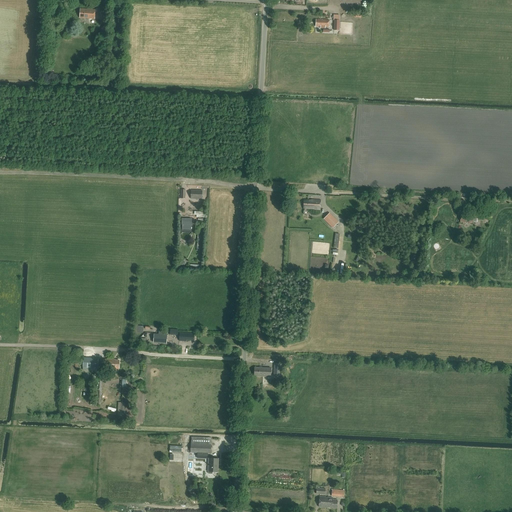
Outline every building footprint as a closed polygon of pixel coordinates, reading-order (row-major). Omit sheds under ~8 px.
[(95,10),(80,8),(79,18),(95,19),(95,10)] [(327,32),(334,32),(334,28),(329,28),(329,27),(329,20),(316,19),(316,27),(320,27),(320,28),(325,28),(325,27),(327,27),(327,32)] [(202,199),(203,190),(191,190),(190,199),(202,199)] [(320,200),(311,199),(310,200),(303,200),(303,208),(314,209),(320,210),(320,200)] [(472,215),(461,214),(460,222),(473,223),(473,222),(477,222),(478,218),(479,218),(480,206),(472,206),(472,215)] [(329,213),(324,219),(333,227),(338,221),(329,213)] [(154,334),(153,342),(166,343),(167,335),(163,334),(163,331),(159,331),(159,334),(154,334)] [(194,340),(194,334),(180,333),(179,341),(186,341),(186,340),(194,340)] [(98,368),(98,358),(83,357),(83,367),(98,368)] [(119,360),(104,359),(103,368),(119,368),(119,360)] [(255,367),(254,376),(259,376),(259,377),(270,377),(271,368),(255,367)] [(210,453),(211,444),(211,438),(191,437),(191,443),(188,443),(188,452),(198,453),(197,458),(207,458),(207,453),(210,453)] [(209,458),(208,471),(208,474),(213,474),(213,472),(217,472),(217,463),(218,463),(218,459),(209,458)] [(344,497),(344,490),(332,489),(332,496),(344,497)] [(328,507),(328,497),(319,496),(319,507),(328,507)] [(333,497),(328,497),(328,507),(336,508),(337,499),(333,499),(333,497)]
